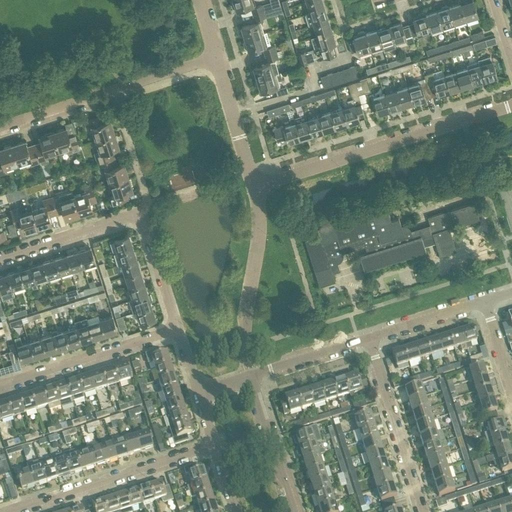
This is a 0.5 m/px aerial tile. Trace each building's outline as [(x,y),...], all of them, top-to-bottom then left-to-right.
[(236,10),(255,5),(253,0),(231,0),(231,1),(232,7),(235,8),(236,10)] [(280,6),(278,0),(269,0),(270,3),(272,9),(280,6)] [(309,13),(324,8),(321,0),(312,0),(306,2),(309,13)] [(470,0),(460,3),(465,20),(477,17),(472,0),(470,0)] [(454,24),(465,20),(460,3),(448,7),(454,24)] [(252,14),(264,11),(262,5),(250,8),(252,14)] [(454,24),(448,7),(447,6),(445,5),(441,6),(440,8),(440,9),(436,11),(442,27),(454,24)] [(313,25),(328,20),(324,8),(309,13),(305,15),(309,26),(313,25)] [(241,29),(239,31),(241,37),(244,38),(244,39),(263,33),(260,21),(263,21),(262,18),(265,17),(272,15),(271,9),(264,11),(252,14),(254,23),(240,27),(241,29)] [(430,31),(442,27),(436,11),(424,14),(430,31)] [(430,31),(424,14),(424,13),(422,12),(418,14),(416,16),(417,17),(412,18),(413,23),(407,24),(411,36),(412,36),(417,35),(430,31)] [(316,36),(331,32),(331,30),(328,20),(313,25),(316,36)] [(411,36),(407,24),(402,26),(400,22),(388,26),(394,43),(406,39),(407,45),(414,43),(412,36),(411,36)] [(388,26),(376,29),(382,46),(384,51),(395,48),(394,43),(388,26)] [(370,50),(382,46),(376,29),(365,33),(364,33),(370,50)] [(353,40),(347,42),(351,53),(357,52),(358,54),(370,50),(364,33),(365,33),(364,32),(362,30),(358,32),(357,34),(357,35),(352,37),(353,40)] [(472,41),(484,37),(482,31),(470,35),(472,41)] [(244,40),(243,42),(244,48),(247,49),(248,51),(267,45),(270,45),(266,32),(263,33),(244,39),(244,40)] [(316,36),(311,38),(314,50),(318,61),(336,55),(332,44),(335,43),(331,32),(316,36)] [(448,49),(460,45),(459,40),(447,44),(448,49)] [(475,51),(487,47),(485,40),(473,44),(475,51)] [(437,52),(448,49),(447,44),(435,48),(437,52)] [(462,53),(472,49),(471,45),(460,48),(462,53)] [(264,55),(276,52),(274,46),(262,49),(264,55)] [(450,56),(462,53),(460,48),(449,52),(450,56)] [(312,63),(318,61),(314,50),(309,51),(312,63)] [(307,64),(312,63),(309,51),(303,53),(307,64)] [(266,61),(277,57),(276,52),(264,55),(266,61)] [(438,60),(450,56),(449,52),(437,55),(438,60)] [(301,66),(307,64),(303,53),(297,55),(301,66)] [(400,64),(411,61),(409,56),(399,59),(400,64)] [(490,56),(478,60),(479,64),(478,64),(484,81),(496,77),(491,60),(490,56)] [(389,68),(400,64),(399,59),(387,63),(389,68)] [(278,73),(275,61),(253,67),(253,69),(251,71),(253,77),(256,78),(256,79),(278,73)] [(377,71),(389,68),(387,63),(375,67),(377,71)] [(400,67),(402,72),(413,68),(411,64),(400,67)] [(472,85),(484,81),(478,64),(466,68),(472,85)] [(353,79),(358,77),(355,65),(349,67),(353,79)] [(347,81),(353,79),(349,67),(344,69),(347,81)] [(390,75),(402,72),(400,67),(389,71),(390,75)] [(460,88),(472,85),(466,68),(455,72),(460,88)] [(342,83),(347,81),(344,69),(338,71),(342,83)] [(336,84),(342,83),(338,71),(332,73),(336,84)] [(389,71),(377,74),(379,79),(390,75),(389,71)] [(279,86),(277,81),(282,80),(280,72),(278,73),(256,79),(260,92),(279,86)] [(448,92),(460,88),(455,72),(443,75),(448,92)] [(330,86),(336,84),(332,73),(326,74),(330,86)] [(443,75),(434,78),(433,73),(424,75),(425,79),(424,79),(429,97),(436,95),(436,96),(448,92),(443,75)] [(324,88),(330,86),(326,74),(320,76),(324,88)] [(358,94),(369,91),(365,79),(354,82),(358,94)] [(424,98),(429,97),(424,79),(414,82),(415,84),(407,87),(412,103),(424,99),(424,98)] [(365,118),(358,94),(354,82),(348,84),(352,99),(347,100),(349,106),(341,108),(346,124),(358,120),(365,118)] [(286,87),(275,90),(277,96),(288,93),(286,87)] [(400,107),(412,103),(407,87),(395,90),(400,107)] [(325,98),(335,94),(334,89),(323,93),(325,98)] [(388,111),(400,107),(395,90),(383,94),(388,111)] [(376,114),(388,111),(383,94),(371,98),(376,114)] [(301,105),(312,102),(310,97),(300,100),(301,105)] [(278,114),(290,111),(288,104),(276,108),(278,114)] [(342,126),(346,124),(341,108),(329,112),(334,128),(335,129),(337,130),(341,129),(342,127),(342,126)] [(322,132),(334,128),(329,112),(317,116),(322,132)] [(304,115),(293,118),(300,139),(311,135),(306,119),(304,115)] [(311,135),(322,132),(317,116),(306,119),(311,135)] [(110,121),(103,123),(101,117),(84,123),(86,129),(91,127),(96,140),(114,134),(110,121)] [(287,143),(300,139),(293,118),(293,117),(289,119),(291,124),(283,126),(283,125),(273,128),(277,140),(285,137),(287,143)] [(65,128),(52,133),(58,151),(66,148),(68,154),(72,152),(76,151),(78,156),(81,155),(79,150),(74,133),(68,135),(65,128)] [(41,143),(34,145),(39,162),(41,162),(41,165),(48,163),(46,155),(58,151),(52,133),(51,131),(45,133),(46,135),(39,137),(41,143)] [(116,135),(114,135),(114,134),(96,140),(100,153),(95,155),(98,164),(114,158),(111,150),(118,147),(116,141),(118,141),(116,135)] [(24,141),(11,146),(17,164),(30,160),(32,165),(39,162),(34,145),(26,148),(24,141)] [(0,157),(0,174),(6,173),(4,168),(17,164),(11,146),(10,144),(4,146),(5,148),(0,149),(0,155),(1,157),(0,157)] [(123,164),(116,167),(114,158),(98,164),(101,172),(106,171),(110,184),(128,178),(123,164)] [(130,178),(128,179),(128,178),(110,184),(114,197),(109,198),(111,205),(127,200),(125,194),(132,191),(130,185),(132,184),(130,178)] [(47,187),(45,181),(38,183),(40,189),(47,187)] [(86,193),(73,197),(79,215),(92,211),(90,204),(96,202),(91,185),(84,187),(86,193)] [(58,195),(51,198),(56,214),(63,212),(65,219),(72,217),(72,219),(78,217),(78,215),(79,215),(73,197),(71,192),(58,196),(58,195)] [(44,206),(31,210),(37,228),(50,224),(48,217),(56,214),(51,198),(42,200),(44,206)] [(398,218),(391,221),(384,200),(368,205),(370,211),(317,228),(319,235),(305,239),(319,285),(334,281),(332,273),(339,271),(334,255),(366,245),(368,253),(359,256),(364,270),(425,251),(424,246),(435,242),(439,256),(455,250),(448,228),(478,218),(473,203),(450,210),(451,213),(444,216),(443,212),(427,217),(430,227),(411,233),(411,231),(403,233),(398,218)] [(17,209),(10,211),(16,227),(22,225),(24,232),(31,230),(31,232),(37,230),(36,229),(37,228),(31,210),(19,214),(17,209)] [(118,253),(133,249),(129,236),(114,241),(118,253)] [(97,259),(104,257),(100,245),(93,247),(97,259)] [(83,267),(95,264),(90,249),(79,252),(83,267)] [(133,249),(118,253),(114,254),(118,266),(122,265),(137,260),(133,249)] [(71,271),(83,267),(79,252),(67,256),(71,271)] [(60,275),(71,271),(67,256),(55,260),(60,275)] [(48,278),(60,275),(55,260),(43,264),(47,279),(48,278)] [(125,277),(140,272),(137,260),(122,265),(125,277)] [(43,264),(31,267),(36,282),(43,280),(44,282),(48,281),(48,278),(47,279),(43,264)] [(31,267),(19,271),(24,286),(31,284),(33,289),(38,287),(36,282),(31,267)] [(12,290),(24,286),(19,271),(7,275),(12,290)] [(129,289),(144,284),(140,272),(125,277),(129,289)] [(7,275),(0,277),(0,292),(0,293),(2,300),(14,296),(12,290),(7,275)] [(133,300),(148,296),(147,295),(144,284),(129,289),(132,300),(133,300)] [(91,293),(103,290),(101,285),(90,288),(91,293)] [(99,299),(106,297),(104,292),(92,296),(94,302),(100,300),(99,299)] [(132,300),(129,301),(132,313),(136,312),(136,313),(151,308),(149,302),(152,301),(150,294),(147,295),(148,296),(133,300),(132,300)] [(89,303),(94,302),(92,296),(80,300),(82,305),(88,303),(89,303)] [(75,307),(82,305),(80,300),(69,303),(70,309),(76,307),(75,307)] [(65,310),(70,309),(69,303),(56,307),(58,312),(65,310)] [(296,315),(303,313),(300,303),(292,305),(296,315)] [(52,314),(58,312),(56,307),(45,311),(46,316),(52,314)] [(140,325),(155,320),(151,308),(136,313),(140,325)] [(41,318),(46,316),(45,311),(33,315),(35,320),(41,317),(41,318)] [(121,317),(116,319),(120,331),(126,328),(122,316),(121,317)] [(100,321),(105,336),(116,333),(111,317),(100,321)] [(86,318),(74,322),(77,328),(81,343),(93,340),(88,325),(86,318)] [(11,327),(23,323),(21,319),(9,322),(11,327)] [(93,340),(105,336),(100,321),(88,325),(93,340)] [(473,327),(461,331),(467,350),(471,349),(470,343),(477,341),(473,327)] [(69,347),(81,343),(77,328),(64,332),(69,347)] [(64,332),(58,334),(57,331),(51,332),(53,336),(57,351),(69,347),(64,332)] [(461,331),(449,335),(454,348),(460,346),(462,352),(467,350),(461,331)] [(449,335),(438,338),(442,352),(443,356),(446,355),(447,353),(446,351),(454,348),(449,335)] [(57,351),(53,336),(41,340),(46,355),(57,351)] [(29,344),(22,346),(20,337),(14,339),(17,347),(22,362),(33,359),(29,344)] [(438,338),(426,342),(431,355),(439,353),(442,352),(438,338)] [(33,359),(46,355),(41,340),(29,344),(33,359)] [(426,342),(415,345),(419,359),(431,355),(426,342)] [(415,345),(403,349),(408,363),(415,360),(419,359),(415,345)] [(403,349),(392,353),(396,366),(400,365),(408,363),(403,349)] [(159,350),(145,355),(148,365),(153,363),(155,369),(170,365),(170,363),(169,359),(168,357),(166,353),(160,355),(159,350)] [(10,352),(8,352),(12,364),(19,361),(15,351),(11,352),(10,352)] [(481,355),(470,359),(470,360),(472,365),(483,361),(481,355)] [(448,361),(445,362),(447,367),(449,372),(455,370),(454,370),(460,368),(458,363),(453,365),(450,366),(448,361)] [(126,364),(113,368),(118,384),(131,380),(126,364)] [(482,364),(469,369),(472,380),(486,376),(482,364)] [(170,365),(155,369),(159,381),(174,376),(174,374),(173,371),(171,369),(170,365)] [(441,369),(436,371),(437,376),(449,372),(447,367),(441,369)] [(113,368),(102,372),(107,388),(118,384),(113,368)] [(102,372),(90,376),(95,391),(107,388),(102,372)] [(356,375),(344,378),(349,394),(350,398),(354,396),(353,393),(367,388),(363,377),(357,379),(356,375)] [(424,375),(413,378),(414,383),(426,380),(424,375)] [(90,376),(78,380),(83,395),(95,391),(90,376)] [(174,376),(159,381),(162,392),(177,388),(177,387),(179,387),(180,386),(178,380),(177,380),(175,380),(174,377),(174,376)] [(332,382),(337,398),(338,401),(342,400),(341,397),(349,394),(344,378),(344,377),(342,376),(337,377),(336,380),(336,381),(332,382)] [(486,376),(472,380),(476,392),(489,388),(486,376)] [(403,387),(414,383),(413,378),(401,382),(403,387)] [(139,388),(146,386),(143,379),(137,381),(139,388)] [(78,380),(66,383),(72,402),(84,399),(83,395),(78,380)] [(325,385),(320,386),(325,402),(337,398),(332,382),(332,381),(330,380),(326,382),(325,383),(325,385)] [(66,383),(54,387),(60,407),(61,407),(61,408),(73,404),(72,402),(66,383)] [(407,402),(423,397),(419,385),(403,390),(407,402)] [(309,390),(313,406),(325,402),(320,386),(309,390)] [(54,387),(42,391),(47,406),(49,411),(60,407),(54,387)] [(177,388),(162,392),(164,398),(166,404),(181,399),(181,397),(180,394),(179,392),(178,389),(177,388)] [(297,394),(296,394),(301,409),(313,406),(309,390),(309,389),(306,388),(302,389),(301,391),(301,392),(297,394)] [(489,388),(476,392),(478,397),(480,403),(493,399),(489,388)] [(444,401),(449,400),(446,390),(441,391),(444,401)] [(42,391),(30,395),(35,410),(47,406),(42,391)] [(285,401),(280,402),(284,415),(290,413),(301,409),(296,394),(297,394),(297,392),(294,391),(290,393),(289,395),(289,396),(285,398),(285,401)] [(30,395),(19,398),(23,414),(35,410),(30,395)] [(411,414),(427,409),(423,397),(407,402),(411,414)] [(19,398),(7,402),(12,418),(23,414),(19,398)] [(166,404),(161,405),(162,409),(164,410),(166,416),(165,416),(165,417),(185,411),(184,410),(184,408),(183,405),(182,403),(181,399),(166,404)] [(493,399),(480,403),(483,415),(484,415),(495,411),(497,411),(493,399)] [(125,410),(142,405),(140,400),(132,403),(123,405),(125,410)] [(352,405),(354,411),(366,407),(364,401),(352,405)] [(7,402),(0,404),(0,421),(12,418),(7,402)] [(147,410),(153,408),(151,402),(144,403),(147,410)] [(348,408),(341,410),(342,415),(354,411),(352,405),(348,406),(348,408)] [(415,426),(431,421),(427,409),(411,414),(415,426)] [(341,410),(329,414),(330,418),(342,415),(341,410)] [(185,411),(165,417),(169,428),(169,429),(173,427),(188,422),(190,421),(191,419),(190,415),(188,415),(187,414),(186,415),(185,412),(185,411)] [(495,411),(484,415),(486,420),(497,417),(495,411)] [(358,430),(374,425),(370,413),(354,418),(358,430)] [(452,425),(457,423),(453,413),(448,415),(452,425)] [(329,414),(317,417),(318,422),(330,418),(329,414)] [(497,417),(486,420),(487,426),(499,423),(497,417)] [(305,419),(293,423),(295,429),(307,426),(305,419)] [(419,438),(435,433),(431,421),(415,426),(419,438)] [(173,427),(169,429),(174,446),(188,442),(187,435),(192,434),(193,433),(195,431),(193,427),(191,426),(190,426),(188,422),(173,427)] [(489,432),(484,434),(486,440),(504,434),(500,422),(499,423),(487,426),(489,432)] [(92,424),(86,426),(87,430),(88,435),(95,432),(94,429),(92,424)] [(362,442),(377,437),(374,425),(358,430),(362,442)] [(294,438),(293,439),(295,444),(297,445),(298,445),(299,448),(299,449),(315,444),(321,442),(316,426),(303,431),(304,434),(296,437),(294,438)] [(147,433),(135,436),(140,452),(152,448),(151,446),(149,439),(152,438),(150,431),(147,433)] [(423,450),(439,444),(446,442),(442,431),(435,433),(419,438),(423,450)] [(158,446),(164,444),(160,432),(154,433),(158,446)] [(504,434),(486,440),(487,444),(492,443),(494,450),(508,445),(504,434)] [(59,441),(57,435),(48,438),(50,444),(59,441)] [(342,448),(347,447),(343,435),(338,437),(342,448)] [(134,437),(123,440),(128,456),(140,452),(135,436),(134,437)] [(365,454),(381,449),(377,437),(362,442),(365,454)] [(459,449),(464,447),(461,437),(456,439),(459,449)] [(335,438),(331,439),(334,451),(339,450),(335,438)] [(122,441),(111,444),(116,460),(128,456),(123,440),(122,441)] [(450,454),(448,447),(447,447),(446,442),(439,444),(423,450),(426,461),(443,456),(450,454)] [(110,444),(99,448),(104,463),(116,460),(111,444),(110,444)] [(298,449),(297,451),(298,456),(300,457),(302,456),(303,461),(319,456),(324,454),(322,449),(317,451),(315,444),(299,449),(299,448),(298,449)] [(472,463),(474,469),(479,467),(486,465),(493,463),(511,457),(508,445),(494,450),(496,455),(490,458),(490,457),(477,461),(472,463)] [(91,446),(86,447),(88,452),(93,467),(104,463),(99,448),(98,448),(92,450),(91,446)] [(7,456),(21,452),(19,447),(5,451),(7,456)] [(345,460),(350,459),(347,447),(342,448),(345,460)] [(369,466),(385,461),(381,449),(365,454),(369,466)] [(339,450),(334,451),(338,463),(343,462),(339,450)] [(75,451),(63,455),(64,459),(69,475),(81,471),(76,455),(75,451)] [(86,452),(76,455),(81,471),(93,467),(88,452),(86,452)] [(63,455),(51,458),(51,461),(57,478),(62,477),(63,479),(70,477),(69,475),(64,459),(63,455)] [(319,456),(303,461),(307,473),(323,468),(319,456)] [(430,473),(446,468),(443,456),(426,461),(430,473)] [(511,458),(511,457),(493,463),(495,467),(500,466),(502,473),(511,469),(511,458)] [(349,472),(354,471),(350,459),(345,460),(349,472)] [(43,460),(39,461),(45,482),(57,478),(51,461),(50,461),(44,463),(43,460)] [(37,462),(27,465),(33,486),(45,482),(39,461),(37,462)] [(373,478),(388,473),(385,461),(369,466),(373,478)] [(467,472),(472,471),(468,461),(463,462),(467,472)] [(343,462),(338,463),(342,475),(346,474),(343,462)] [(20,468),(14,470),(15,476),(17,475),(21,490),(33,486),(27,465),(26,465),(28,471),(27,471),(22,473),(20,468)] [(196,466),(183,470),(185,476),(186,475),(187,475),(198,471),(196,466)] [(323,468),(307,473),(311,485),(326,480),(323,468)] [(434,485),(450,480),(446,468),(430,473),(434,485)] [(191,487),(206,482),(206,481),(206,479),(205,476),(204,474),(203,470),(198,471),(187,475),(191,486),(191,487)] [(353,484),(358,482),(354,471),(349,472),(353,484)] [(376,490),(392,485),(388,473),(373,478),(376,490)] [(345,487),(350,485),(346,474),(342,475),(345,487)] [(473,475),(468,476),(470,481),(471,486),(476,485),(473,475)] [(511,476),(502,480),(503,484),(511,481),(511,476)] [(314,497),(330,492),(326,480),(311,485),(314,497)] [(450,480),(434,485),(438,497),(454,492),(450,480)] [(195,498),(210,493),(210,491),(209,487),(208,486),(206,482),(191,487),(191,486),(187,487),(190,498),(194,497),(195,498)] [(357,496),(361,494),(358,482),(353,484),(357,496)] [(173,501),(169,487),(162,489),(160,483),(154,485),(151,486),(148,487),(153,503),(161,500),(162,503),(165,504),(173,501)] [(393,498),(396,497),(392,485),(376,490),(380,502),(381,502),(393,498)] [(142,506),(143,506),(153,503),(148,487),(144,488),(143,488),(139,489),(138,491),(137,491),(142,506)] [(144,510),(143,506),(142,506),(137,491),(131,493),(131,492),(128,493),(128,494),(126,494),(131,510),(138,508),(140,511),(144,510)] [(338,497),(332,498),(330,492),(314,497),(318,508),(318,509),(334,504),(334,503),(339,501),(338,497)] [(198,510),(214,505),(213,503),(214,502),(212,499),(210,493),(195,498),(198,510)] [(131,511),(131,510),(126,494),(120,496),(116,497),(114,498),(118,511),(131,511)] [(361,494),(357,496),(361,508),(365,507),(361,494)] [(176,504),(183,502),(180,496),(174,498),(176,504)] [(118,511),(114,498),(109,500),(108,499),(105,500),(105,501),(103,502),(106,511),(118,511)] [(395,504),(393,498),(381,502),(383,507),(395,504)] [(498,511),(511,511),(508,501),(497,504),(498,511)] [(106,511),(103,502),(99,503),(97,503),(93,504),(92,505),(91,505),(93,510),(87,511),(106,511)]
